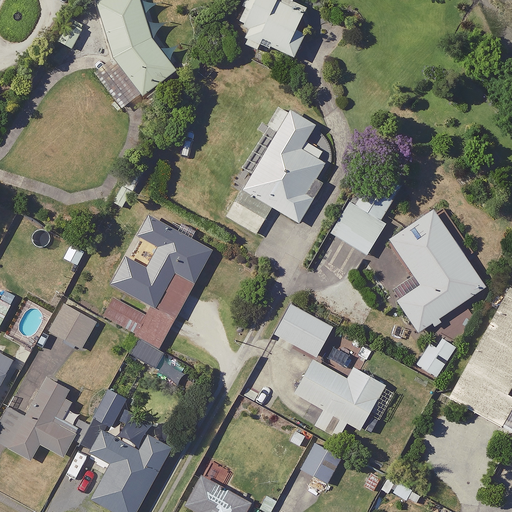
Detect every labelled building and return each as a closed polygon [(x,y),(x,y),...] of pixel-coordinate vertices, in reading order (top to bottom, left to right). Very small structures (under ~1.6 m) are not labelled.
[(136,0),(104,0),(95,3),(112,60),(141,97),(173,72),(149,42),(136,0)] [(289,0),(241,0),(232,20),(247,27),(239,43),(255,50),(259,42),(291,57),(301,35),(291,30),(302,7),(289,0)] [(79,32),(66,25),(57,42),(70,49),(79,32)] [(311,126),(276,105),(263,128),(272,133),(224,217),(255,234),(270,208),(297,223),(319,185),(312,181),(323,162),(298,148),(311,126)] [(399,186),(370,168),(328,232),(364,255),(385,223),(378,219),(399,186)] [(430,210),(385,241),(407,274),(387,288),(417,332),(483,287),(430,210)] [(149,304),(174,319),(212,251),(150,216),(112,284),(149,304)] [(6,289),(0,285),(0,327),(12,301),(3,297),(6,289)] [(511,289),(508,288),(447,398),(501,427),(511,406),(511,396),(507,394),(511,386),(511,289)] [(174,319),(149,304),(145,311),(115,294),(103,314),(138,334),(128,353),(156,369),(166,352),(158,347),(174,319)] [(98,320),(66,302),(51,329),(83,347),(98,320)] [(435,380),(451,356),(430,342),(414,366),(435,380)] [(0,349),(0,383),(15,358),(0,349)] [(187,368),(167,356),(159,370),(179,382),(187,368)] [(344,377),(310,359),(293,394),(321,408),(312,425),(336,437),(344,422),(358,430),(366,413),(378,419),(393,391),(349,368),(344,377)] [(78,392),(49,375),(25,417),(9,408),(0,423),(0,440),(31,459),(41,442),(64,455),(81,425),(64,416),(78,392)] [(139,411),(124,403),(126,398),(109,388),(78,442),(112,461),(92,496),(121,511),(134,511),(172,444),(133,423),(139,411)] [(343,455),(316,440),(301,466),(328,482),(343,455)] [(244,511),(250,501),(200,476),(186,504),(200,510),(198,511),(244,511)]
